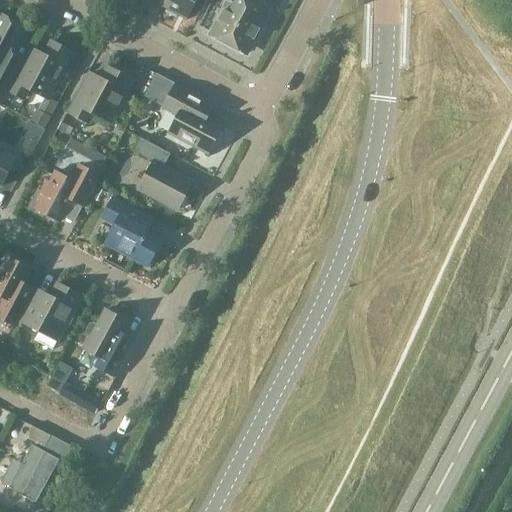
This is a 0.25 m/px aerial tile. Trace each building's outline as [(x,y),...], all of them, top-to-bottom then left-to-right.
[(147,0),(165,9),(169,0),(147,0)] [(169,0),(165,9),(187,21),(191,13),(198,0),(169,0)] [(198,0),(191,13),(197,16),(205,0),(198,0)] [(264,29),(259,27),(269,10),(250,0),(229,0),(231,1),(213,34),(246,52),(252,42),(256,44),(264,29)] [(0,105),(1,106),(20,70),(26,57),(15,51),(27,29),(0,15),(0,105)] [(43,55),(32,49),(9,93),(24,100),(31,86),(50,96),(73,54),(51,42),(43,55)] [(100,81),(89,75),(69,113),(89,124),(93,115),(111,125),(133,82),(106,68),(100,81)] [(154,76),(147,89),(168,100),(163,109),(178,117),(169,134),(208,154),(222,128),(194,113),(201,101),(154,76)] [(37,108),(31,120),(44,127),(57,102),(48,98),(42,111),(37,108)] [(61,123),(58,130),(68,135),(72,128),(61,123)] [(26,138),(22,145),(32,150),(36,144),(26,138)] [(153,163),(139,190),(178,211),(192,183),(163,168),(170,155),(140,139),(133,152),(153,163)] [(0,186),(0,187),(15,159),(3,152),(0,149),(0,186)] [(90,151),(85,160),(99,168),(104,158),(90,151)] [(39,193),(43,195),(35,210),(59,222),(71,200),(83,206),(98,177),(79,166),(71,181),(55,173),(50,183),(45,180),(39,193)] [(102,176),(97,185),(106,190),(109,185),(107,179),(102,176)] [(95,186),(89,197),(95,200),(101,190),(95,186)] [(147,233),(154,222),(113,199),(102,219),(115,226),(106,242),(133,256),(131,259),(147,267),(162,241),(147,233)] [(34,288),(24,283),(30,270),(8,258),(0,273),(0,296),(5,299),(0,309),(0,318),(15,326),(34,288)] [(33,299),(23,319),(41,328),(34,340),(51,350),(58,338),(59,338),(81,297),(57,284),(51,296),(38,289),(33,299)] [(100,358),(95,367),(115,378),(130,350),(118,343),(128,323),(105,310),(97,325),(93,323),(89,325),(85,331),(86,335),(90,337),(84,350),(100,358)] [(12,332),(6,345),(14,350),(21,336),(12,332)] [(59,363),(47,386),(59,392),(71,369),(59,363)] [(88,381),(82,393),(101,403),(108,391),(88,381)] [(64,384),(59,394),(94,414),(100,403),(64,384)] [(32,426),(26,438),(65,459),(71,448),(51,437),(32,426)] [(0,482),(9,487),(8,488),(35,503),(58,460),(31,445),(21,464),(12,459),(0,481),(0,482)] [(42,502),(37,511),(16,500),(11,509),(17,511),(46,511),(49,506),(42,502)]
